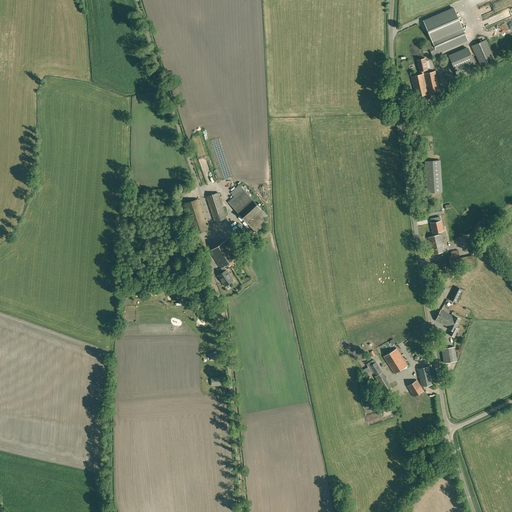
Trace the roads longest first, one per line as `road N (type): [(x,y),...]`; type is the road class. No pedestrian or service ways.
road 1 (unclassified): [(451,426),(396,106),(391,0)]
road 2 (track): [(222,310),(242,511)]
road 3 (track): [(110,350),(99,474),(107,511)]
